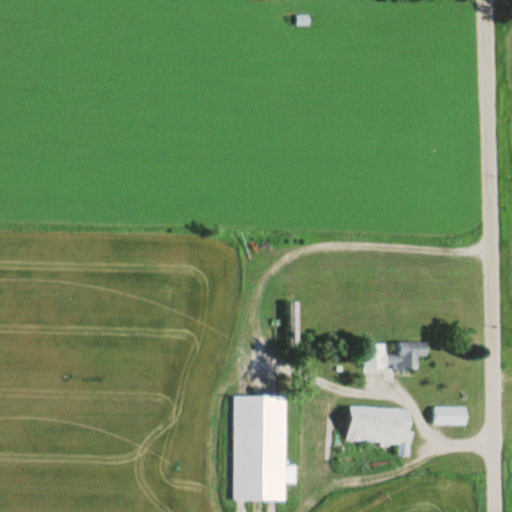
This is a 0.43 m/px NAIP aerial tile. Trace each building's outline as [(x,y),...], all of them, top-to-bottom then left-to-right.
[(307,16),(294,16),(294,25),(307,25),(307,16)] [(426,356),(426,341),(396,341),(396,354),(384,354),(384,368),(416,369),(416,356),(426,356)] [(283,500),(283,397),(231,396),(231,499),(283,500)] [(345,441),(396,444),(395,456),(407,457),(410,409),(347,405),(345,441)] [(465,424),(465,406),(431,406),(431,424),(465,424)]
